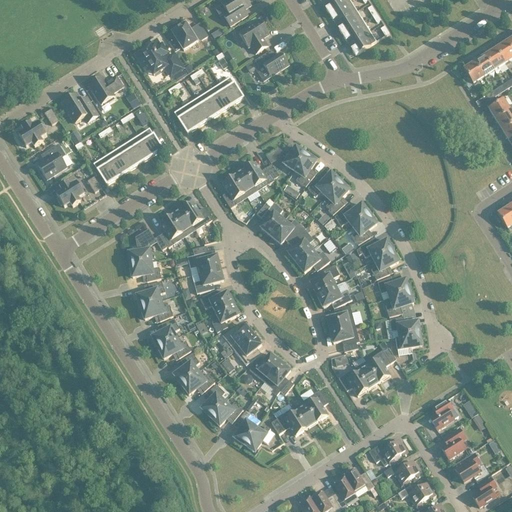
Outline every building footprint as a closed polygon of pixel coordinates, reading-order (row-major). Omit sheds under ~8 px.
[(250,7),(245,0),(229,0),(221,6),(226,15),(222,17),(229,28),(246,17),(243,18),(241,14),(242,13),(242,12),(250,7)] [(328,16),(349,3),(347,0),(331,0),(322,6),(325,10),(325,11),(328,16)] [(335,26),(356,13),(349,3),(328,16),(332,21),(335,26)] [(371,17),(375,15),(371,8),(367,10),(371,17)] [(341,36),(362,23),(356,13),(335,26),(338,31),(341,36)] [(375,15),(371,17),(376,24),(380,22),(375,15)] [(262,40),(268,36),(259,22),(238,35),(247,49),(249,47),(255,55),(267,48),(262,40)] [(348,46),(369,33),(362,23),(341,36),(345,42),(345,41),(348,46)] [(206,38),(199,26),(193,30),(194,32),(190,34),(185,25),(171,34),(183,52),(196,43),(200,40),(200,42),(206,38)] [(384,38),(388,35),(383,28),(380,30),(384,38)] [(219,30),(210,36),(213,41),(222,35),(219,30)] [(235,45),(238,43),(232,32),(228,34),(235,45)] [(369,33),(348,46),(351,51),(354,57),(375,44),(369,33)] [(234,47),(240,56),(247,52),(241,43),(234,47)] [(494,50),(504,66),(511,60),(511,54),(505,43),(494,50)] [(142,51),(141,53),(139,55),(140,57),(140,59),(142,62),(144,63),(153,77),(164,69),(170,78),(182,70),(173,56),(166,60),(164,57),(166,56),(161,48),(159,49),(156,44),(146,50),(144,50),(142,51)] [(217,50),(212,53),(215,58),(220,55),(217,50)] [(483,56),(494,72),(495,75),(499,72),(498,70),(504,66),(494,50),(483,56)] [(269,78),(288,67),(280,55),(275,58),(271,52),(254,62),(258,69),(262,67),(269,78)] [(483,79),(494,72),(483,56),(473,63),(483,79)] [(223,60),(218,64),(222,71),(227,67),(223,60)] [(251,63),(244,68),(249,75),(256,71),(251,63)] [(483,79),(473,63),(462,70),(472,86),(483,79)] [(189,65),(184,69),(188,75),(193,72),(189,65)] [(105,85),(101,79),(88,87),(100,107),(106,103),(107,105),(113,101),(112,99),(114,98),(112,95),(122,89),(115,79),(105,85)] [(218,86),(231,107),(243,100),(229,79),(218,86)] [(171,81),(161,88),(163,92),(174,85),(171,81)] [(207,93),(220,114),(231,107),(218,86),(207,93)] [(495,90),(499,95),(506,91),(502,86),(495,90)] [(485,97),(488,102),(495,98),(492,92),(485,97)] [(196,100),(209,122),(220,114),(207,93),(196,100)] [(80,103),(75,95),(61,104),(74,125),(83,119),(86,124),(97,117),(86,99),(85,100),(87,102),(83,105),(82,104),(80,103)] [(132,95),(125,99),(132,111),(139,106),(132,95)] [(478,109),(488,102),(485,97),(474,103),(478,109)] [(185,107),(198,129),(209,122),(196,100),(185,107)] [(487,111),(494,122),(510,112),(503,101),(487,111)] [(173,115),(187,136),(198,129),(185,107),(173,115)] [(51,127),(58,123),(50,111),(43,115),(51,127)] [(123,111),(113,119),(116,124),(127,116),(123,111)] [(501,133),(511,125),(511,115),(510,112),(494,122),(501,133)] [(39,140),(45,136),(38,124),(31,128),(29,124),(21,129),(24,133),(17,137),(19,140),(17,141),(22,147),(23,146),(25,149),(31,145),(34,149),(41,144),(39,140)] [(511,125),(501,133),(507,143),(511,140),(511,125)] [(94,136),(106,131),(104,127),(92,132),(94,136)] [(155,129),(150,133),(148,130),(137,138),(150,159),(162,151),(155,141),(160,138),(155,129)] [(75,132),(68,137),(74,147),(82,142),(75,132)] [(126,145),(139,166),(150,159),(137,138),(126,145)] [(115,152),(128,173),(139,166),(126,145),(115,152)] [(44,163),(37,167),(46,181),(66,169),(60,160),(64,157),(57,146),(40,157),(40,158),(43,156),(45,160),(44,161),(44,163)] [(283,166),(293,173),(305,156),(295,149),(283,166)] [(104,159),(117,180),(128,173),(115,152),(104,159)] [(304,189),(313,178),(307,174),(315,163),(305,156),(293,173),(299,177),(295,183),(304,189)] [(106,187),(117,180),(104,159),(92,166),(106,187)] [(273,183),(265,170),(260,173),(254,165),(243,172),(257,193),(273,183)] [(265,170),(272,181),(278,178),(270,166),(265,170)] [(257,193),(243,172),(233,179),(246,200),(257,193)] [(325,198),(339,183),(330,175),(320,185),(315,180),(306,191),(315,199),(320,194),(325,198)] [(64,179),(56,184),(58,187),(66,182),(64,179)] [(101,190),(93,179),(86,183),(94,195),(101,190)] [(230,211),(246,200),(233,179),(222,186),(227,194),(221,198),(230,211)] [(339,183),(325,198),(329,203),(325,208),(328,211),(327,213),(332,217),(344,207),(338,202),(348,192),(339,183)] [(55,197),(57,200),(55,201),(59,207),(61,206),(63,209),(69,205),(72,209),(79,204),(77,200),(83,196),(76,184),(69,188),(67,184),(59,189),(62,193),(55,197)] [(181,211),(194,232),(204,225),(205,226),(211,222),(203,209),(197,213),(192,204),(181,211)] [(269,209),(264,215),(269,219),(260,230),(270,238),(283,222),(277,218),(282,212),(273,205),(269,209)] [(264,215),(269,209),(264,206),(256,216),(260,220),(264,215)] [(348,224),(351,229),(368,216),(361,206),(350,214),(345,208),(333,219),(341,230),(348,224)] [(511,227),(511,215),(507,208),(496,215),(508,233),(511,230),(510,228),(511,227)] [(183,238),(194,232),(181,211),(170,218),(183,238)] [(368,216),(351,229),(355,234),(350,238),(357,247),(369,240),(365,234),(375,226),(368,216)] [(173,245),(183,238),(170,218),(159,225),(165,234),(159,237),(167,249),(167,250),(173,246),(173,245)] [(331,221),(323,228),(327,233),(335,227),(331,221)] [(288,227),(283,222),(270,238),(280,247),(284,242),(288,245),(304,231),(293,222),(288,227)] [(304,231),(288,245),(292,251),(287,255),(295,265),(311,252),(307,246),(312,242),(307,235),(304,231)] [(128,255),(130,267),(150,264),(148,248),(154,244),(147,233),(136,240),(138,253),(128,255)] [(167,249),(159,237),(154,240),(161,252),(167,249)] [(370,257),(373,263),(391,253),(386,242),(374,248),(370,242),(358,249),(359,250),(355,252),(358,257),(361,255),(364,260),(370,257)] [(193,258),(200,256),(206,254),(204,249),(191,252),(193,258)] [(311,252),(295,265),(303,275),(315,266),(319,271),(329,263),(321,253),(316,258),(311,252)] [(397,264),(391,253),(373,263),(376,269),(370,272),(375,282),(388,277),(385,270),(397,264)] [(195,269),(197,276),(219,270),(216,258),(202,261),(200,256),(193,258),(186,259),(188,265),(189,270),(195,269)] [(150,264),(130,267),(132,279),(145,277),(146,284),(160,281),(158,269),(151,270),(150,264)] [(316,298),(334,288),(331,281),(338,277),(333,267),(318,275),(320,280),(310,285),(316,298)] [(199,283),(193,285),(196,296),(210,292),(208,287),(222,283),(219,270),(197,276),(199,283)] [(389,300),(409,293),(405,281),(392,286),(389,279),(376,284),(380,296),(387,293),(389,300)] [(136,298),(140,310),(160,303),(158,297),(164,295),(160,283),(147,287),(149,293),(136,298)] [(316,298),(322,310),(332,305),(335,310),(351,302),(346,292),(338,296),(334,288),(316,298)] [(412,305),(409,293),(389,300),(391,306),(384,308),(388,319),(402,316),(399,309),(412,305)] [(211,308),(214,314),(234,304),(230,296),(228,297),(226,294),(212,301),(209,295),(199,300),(204,311),(211,308)] [(160,303),(140,310),(144,321),(157,317),(159,324),(172,318),(168,307),(162,309),(160,303)] [(238,313),(234,304),(214,314),(218,321),(211,324),(216,335),(227,329),(224,324),(238,317),(236,314),(238,313)] [(329,333),(354,327),(349,308),(336,311),(337,317),(326,320),(329,333)] [(398,339),(419,336),(417,323),(403,326),(402,318),(389,322),(390,333),(397,332),(398,339)] [(151,339),(157,350),(175,340),(172,334),(178,331),(173,321),(160,326),(163,333),(151,339)] [(354,327),(329,333),(332,346),(344,343),(345,348),(357,345),(358,344),(354,327)] [(233,353),(255,336),(250,330),(248,331),(245,328),(236,335),(232,330),(222,338),(233,353)] [(255,336),(233,353),(245,368),(255,360),(251,355),(261,347),(258,344),(260,342),(255,336)] [(419,336),(398,339),(394,340),(396,352),(421,348),(419,336)] [(175,340),(157,350),(163,361),(175,354),(178,361),(190,353),(185,343),(179,346),(175,340)] [(383,343),(378,346),(382,352),(386,349),(383,343)] [(357,345),(345,348),(342,349),(343,354),(359,350),(357,345)] [(389,366),(394,363),(387,351),(382,354),(389,366)] [(384,369),(389,366),(381,353),(375,356),(376,358),(365,364),(378,385),(389,378),(384,369)] [(173,377),(180,387),(197,374),(193,369),(199,365),(191,355),(179,363),(184,369),(173,377)] [(263,384),(280,365),(269,356),(262,365),(257,361),(248,372),(263,384)] [(355,371),(368,391),(378,385),(365,364),(355,371)] [(280,365),(263,384),(273,392),(271,394),(276,398),(279,393),(286,385),(282,382),(289,373),(280,365)] [(238,370),(236,378),(243,381),(246,373),(238,370)] [(368,391),(355,371),(344,378),(343,376),(337,380),(346,393),(351,390),(357,398),(368,391)] [(197,374),(180,387),(188,397),(199,388),(203,394),(214,385),(207,375),(201,379),(197,374)] [(247,382),(259,393),(265,386),(256,379),(254,380),(251,377),(247,382)] [(279,393),(284,397),(293,387),(288,383),(286,385),(279,393)] [(200,411),(209,419),(224,404),(219,400),(224,395),(215,387),(205,396),(210,401),(200,411)] [(316,424),(327,417),(321,409),(327,405),(319,392),(313,396),(313,397),(303,404),(316,424)] [(439,413),(428,420),(436,432),(453,421),(445,409),(449,407),(446,402),(436,408),(439,413)] [(224,404),(209,419),(218,428),(228,418),(233,423),(242,412),(233,404),(229,409),(224,404)] [(292,411),(305,431),(316,424),(303,404),(292,411)] [(281,416),(275,420),(276,421),(283,433),(289,429),(294,438),(305,431),(292,411),(282,417),(281,416)] [(474,411),(468,415),(470,420),(477,416),(474,411)] [(243,447),(255,430),(245,423),(249,417),(244,414),(235,425),(241,429),(233,440),(243,447)] [(283,433),(276,421),(270,425),(278,436),(283,433)] [(255,430),(243,447),(254,454),(269,431),(265,428),(261,434),(255,430)] [(441,451),(448,461),(464,451),(457,440),(462,437),(458,431),(440,442),(444,448),(441,451)] [(492,441),(487,444),(488,446),(491,449),(496,446),(493,442),(492,441)] [(382,444),(368,454),(371,459),(375,465),(379,462),(383,469),(388,466),(393,462),(393,461),(405,453),(398,442),(386,450),(382,444)] [(452,469),(463,485),(472,479),(473,480),(477,477),(477,476),(478,475),(474,468),(479,465),(473,456),(452,469)] [(419,474),(411,463),(399,471),(395,466),(383,474),(386,479),(394,475),(401,487),(407,483),(406,482),(419,474)] [(369,470),(364,474),(366,477),(369,482),(375,479),(369,470)] [(354,471),(342,478),(344,480),(353,494),(360,489),(364,487),(367,492),(369,491),(372,489),(373,489),(369,482),(366,477),(360,481),(354,471)] [(344,480),(333,487),(339,497),(333,500),(341,511),(350,506),(358,501),(354,495),(353,494),(344,480)] [(495,489),(489,480),(476,488),(480,493),(471,499),(478,510),(481,508),(483,508),(487,506),(487,504),(495,499),(490,492),(495,489)] [(432,496),(425,485),(413,493),(409,487),(397,495),(400,501),(408,496),(415,509),(421,505),(420,504),(432,496)] [(311,501),(310,501),(316,511),(340,511),(341,511),(333,500),(327,504),(321,494),(311,501)] [(309,500),(298,507),(301,511),(316,511),(310,501),(311,501),(309,500)]
